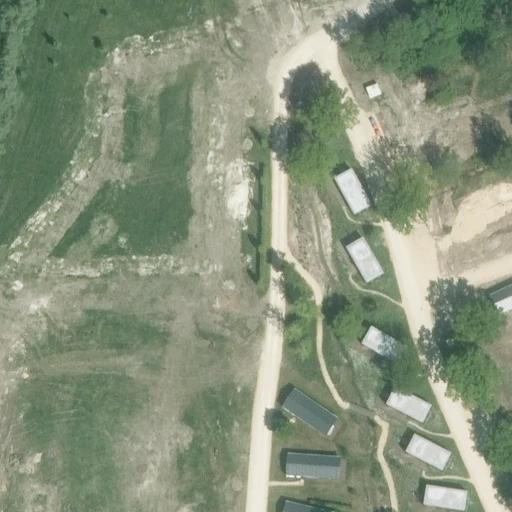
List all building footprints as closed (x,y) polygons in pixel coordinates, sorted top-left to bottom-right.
[(443,59),(451,81),(493,66),(486,44),(443,59)] [(383,77),(388,99),(431,90),(426,68),(383,77)] [(504,147),(511,144),(511,106),(492,114),(504,147)] [(438,132),(446,167),(476,160),(468,125),(438,132)] [(501,167),(462,187),(469,202),(509,182),(501,167)] [(353,172),(335,182),(355,217),(372,208),(353,172)] [(511,244),(508,235),(488,244),(500,270),(511,264),(511,244)] [(365,241),(347,251),(367,286),(384,277),(365,241)] [(467,242),(426,257),(436,283),(477,268),(467,242)] [(370,329),(360,347),(396,365),(406,348),(370,329)] [(227,354),(250,354),(250,332),(227,331),(227,354)] [(147,361),(152,339),(130,334),(125,356),(147,361)] [(125,388),(147,389),(147,370),(126,369),(125,388)] [(232,383),(231,399),(248,400),(249,384),(232,383)] [(396,390),(387,408),(423,426),(432,409),(396,390)] [(294,392),(283,409),(325,438),(337,421),(294,392)] [(109,438),(110,426),(86,426),(86,438),(109,438)] [(230,426),(229,446),(253,448),(254,427),(230,426)] [(416,437),(407,455),(443,474),(452,456),(416,437)] [(288,456),(287,477),(338,481),(340,460),(288,456)] [(107,492),(108,472),(80,471),(79,491),(107,492)] [(221,496),(243,497),(244,476),(222,475),(221,496)] [(119,499),(142,500),(143,478),(120,477),(119,499)] [(464,511),(467,493),(427,487),(424,507),(454,511),(464,511)] [(51,511),(52,492),(32,492),(31,511),(51,511)]
